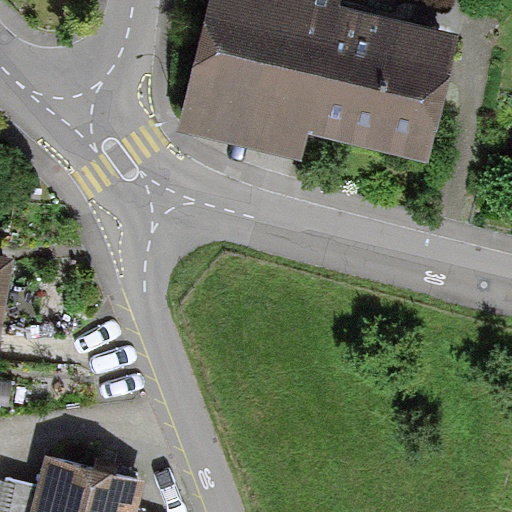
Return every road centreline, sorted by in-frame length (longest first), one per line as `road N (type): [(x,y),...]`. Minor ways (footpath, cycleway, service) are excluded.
road 1 (residential): [(511,278),(141,187)]
road 2 (residential): [(223,511),(139,276),(141,187)]
road 3 (residential): [(119,0),(114,45),(65,122)]
